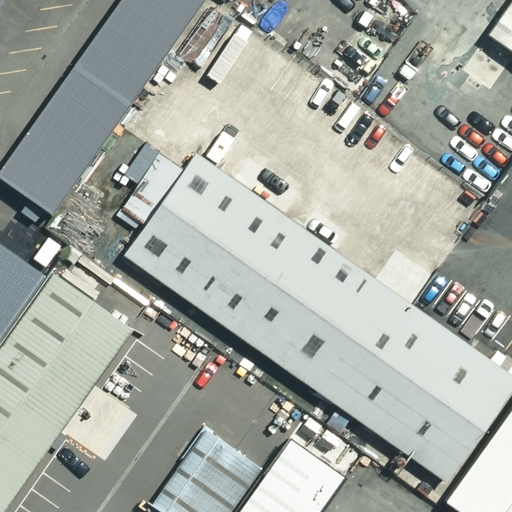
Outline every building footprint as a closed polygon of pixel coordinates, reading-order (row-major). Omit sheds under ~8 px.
[(200,0),(117,0),(0,163),(0,182),(46,215),(200,0)] [(511,0),(507,0),(484,34),(511,54),(511,0)] [(357,94),(371,74),(322,41),(308,60),(357,94)] [(511,383),(511,378),(193,154),(119,257),(442,483),(511,383)] [(0,337),(43,278),(0,247),(0,337)] [(0,511),(129,331),(47,273),(43,278),(0,337),(0,511)] [(511,511),(511,400),(440,503),(452,511),(511,511)]
